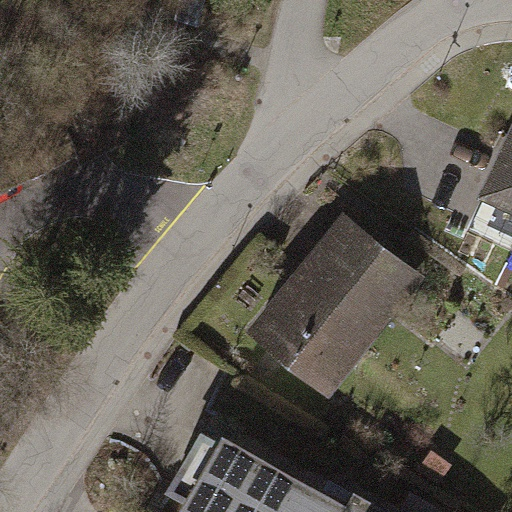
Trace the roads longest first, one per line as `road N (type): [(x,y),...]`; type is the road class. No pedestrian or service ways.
road 1 (residential): [(16,501),(198,238),(303,121)]
road 2 (residential): [(303,121),(457,0)]
road 3 (residential): [(303,121),(307,0)]
